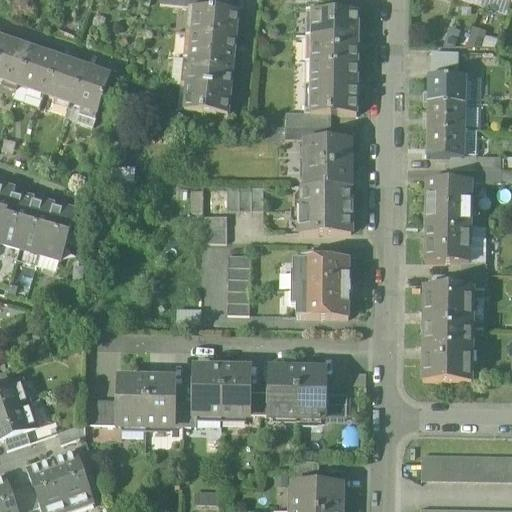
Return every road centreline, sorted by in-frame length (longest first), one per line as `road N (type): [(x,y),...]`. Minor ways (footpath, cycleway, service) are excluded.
road 1 (residential): [(389,0),(383,420)]
road 2 (residential): [(383,420),(511,420)]
